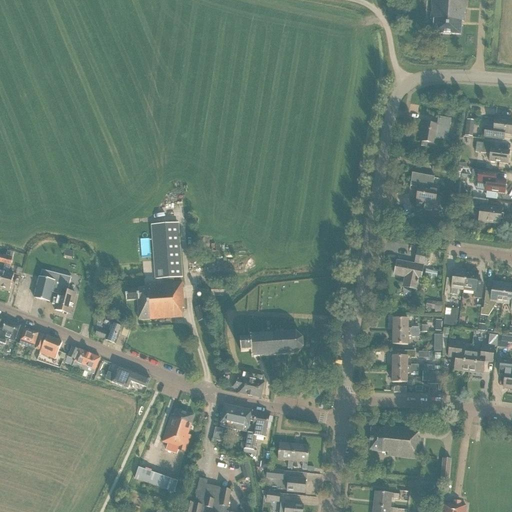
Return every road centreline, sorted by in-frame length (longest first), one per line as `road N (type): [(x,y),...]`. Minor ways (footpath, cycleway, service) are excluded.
road 1 (tertiary): [(341,420),(209,394),(0,309)]
road 2 (tertiary): [(344,399),(390,116),(406,85)]
road 3 (unclassified): [(511,412),(344,399)]
